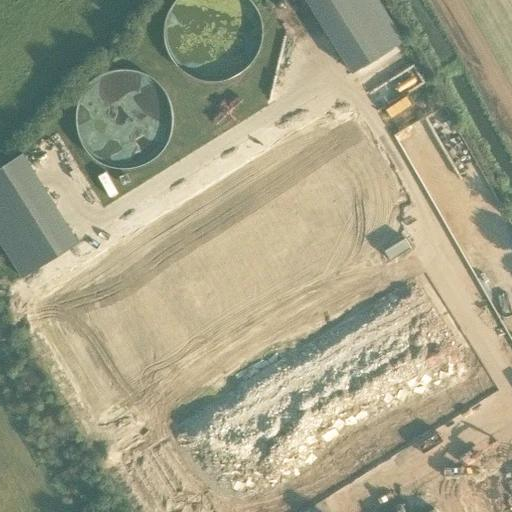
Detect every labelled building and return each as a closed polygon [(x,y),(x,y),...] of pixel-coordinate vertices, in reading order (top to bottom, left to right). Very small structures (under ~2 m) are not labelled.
[(163,25),(163,31),(163,33),(163,39),(165,46),(167,51),(170,59),(175,65),(179,69),(185,74),(191,76),(196,79),(205,81),(211,81),(218,81),(226,80),(232,78),(238,75),(243,71),(247,67),(252,62),(255,58),(258,52),(260,45),(262,39),(262,32),(262,25),(260,19),(257,10),(255,5),(250,0),(174,0),(172,2),(169,8),(167,13),(165,18),(163,25)] [(306,0),(352,73),(404,41),(378,0),(306,0)] [(86,86),(81,93),(77,101),(75,109),(74,118),(75,126),(77,135),(81,143),(86,150),(92,156),(99,161),(107,164),(115,167),(124,167),(133,167),(141,164),(149,161),(156,156),(162,150),(167,143),(171,135),(173,126),(174,118),(173,109),(171,101),(167,93),(162,86),(156,80),(149,75),(141,71),(133,69),(124,68),(115,69),(107,71),(99,75),(92,80),(86,86)] [(22,153),(0,167),(0,242),(22,278),(78,243),(22,153)] [(384,251),(390,261),(411,248),(405,239),(384,251)] [(160,511),(297,511),(502,401),(431,270),(312,334),(309,329),(229,372),(239,389),(126,450),(160,511)] [(511,511),(511,460),(461,492),(448,470),(412,493),(419,505),(422,502),(428,511),(511,511)]
